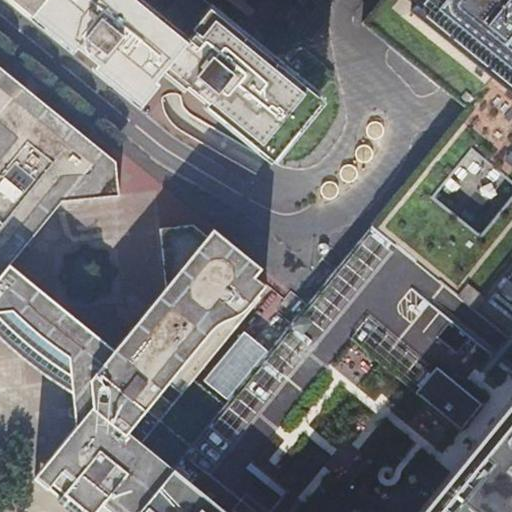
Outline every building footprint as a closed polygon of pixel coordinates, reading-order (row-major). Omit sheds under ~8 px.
[(197,0),(20,0),(33,10),(80,48),(86,53),(139,96),(164,65),(195,90),(202,95),(271,151),(316,96),(280,67),(197,0)] [(511,0),(379,0),(361,23),(389,45),(435,83),(457,100),(464,106),(369,223),(474,308),(511,260),(511,0)] [(135,511),(157,485),(225,401),(194,375),(260,293),(257,290),(265,280),(254,271),(206,232),(193,221),(164,224),(170,282),(155,300),(153,303),(149,307),(145,313),(136,324),(135,326),(119,344),(113,345),(16,266),(15,260),(15,253),(16,253),(15,246),(24,236),(30,241),(32,239),(26,234),(43,213),(49,218),(51,216),(45,210),(53,200),(60,199),(59,198),(66,197),(124,191),(121,163),(0,64),(0,334),(8,343),(27,358),(46,372),(66,385),(78,392),(79,399),(80,408),(81,419),(34,477),(59,497),(56,501),(67,510),(69,511),(135,511)] [(53,200),(45,210),(51,216),(66,197),(59,198),(60,199),(53,200)] [(49,218),(43,213),(26,234),(32,239),(36,234),(41,228),(49,218)] [(331,270),(323,280),(227,399),(225,401),(157,485),(135,511),(511,511),(511,339),(474,308),(369,223),(331,270)] [(30,241),(24,236),(15,246),(16,253),(15,253),(15,260),(30,241)] [(511,260),(474,308),(511,339),(511,260)]
